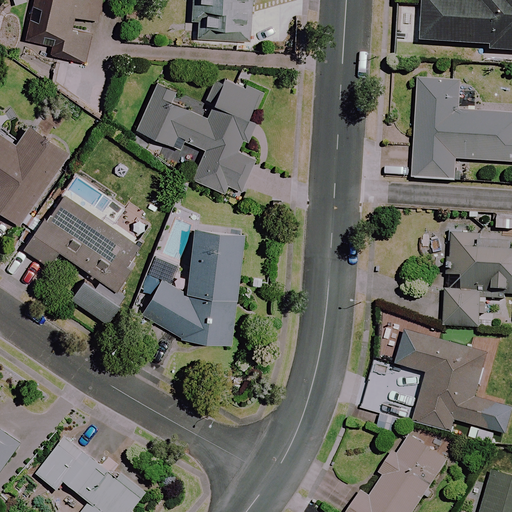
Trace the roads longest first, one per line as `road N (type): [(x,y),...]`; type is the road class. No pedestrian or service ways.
road 1 (residential): [(346,0),(326,307),(308,399),(273,477)]
road 2 (residential): [(273,477),(93,375),(0,310)]
